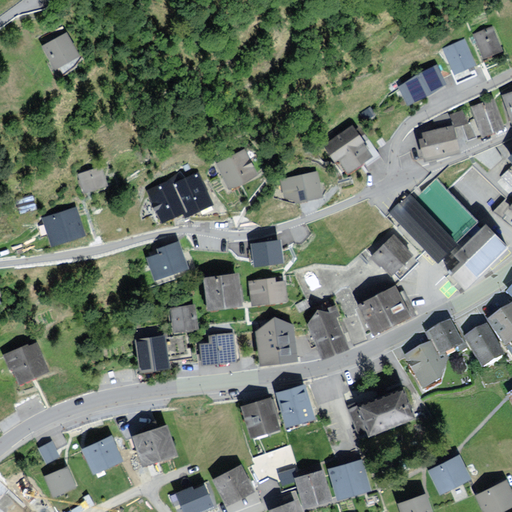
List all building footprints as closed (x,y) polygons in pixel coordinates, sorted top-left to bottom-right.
[(494,28),(476,38),(488,61),(506,51),(494,28)] [(70,35),(47,50),(63,75),(87,60),(70,35)] [(465,43),(445,54),(460,81),(480,70),(465,43)] [(440,68),(400,91),(411,109),(450,86),(440,68)] [(473,110),(482,137),(506,129),(497,102),(473,110)] [(464,125),(469,122),(464,112),(456,116),(459,120),(461,119),(464,125)] [(467,139),(478,137),(475,123),(464,124),(467,139)] [(423,135),(429,161),(465,152),(458,126),(423,135)] [(364,128),(326,155),(335,169),(344,162),(354,177),(374,163),(365,151),(375,143),(364,128)] [(509,155),(501,144),(476,156),(490,168),(509,155)] [(77,159),(92,193),(115,183),(101,149),(77,159)] [(220,169),(236,195),(262,179),(246,153),(220,169)] [(511,164),(502,175),(511,183),(511,164)] [(319,174),(287,183),(291,201),(304,204),(325,199),(319,174)] [(196,221),(218,209),(200,178),(176,192),(171,183),(149,195),(167,227),(191,213),(196,221)] [(420,205),(460,242),(479,222),(439,185),(420,205)] [(41,207),(57,251),(88,240),(72,196),(41,207)] [(412,197),(393,217),(442,262),(460,242),(420,205),(412,197)] [(451,274),(465,290),(510,249),(488,226),(454,257),(461,264),(451,274)] [(392,241),(374,261),(396,282),(414,261),(392,241)] [(182,242),(147,260),(160,287),(195,269),(182,242)] [(279,242),(253,245),(256,265),(282,262),(279,242)] [(240,276),(207,281),(213,316),(246,310),(240,276)] [(258,283),(262,310),(291,305),(287,284),(281,285),(280,280),(258,283)] [(401,291),(364,309),(378,336),(414,319),(401,291)] [(195,307),(171,312),(175,335),(200,331),(195,307)] [(336,310),(310,320),(326,359),(352,349),(336,310)] [(511,316),(493,328),(511,357),(511,356),(511,316)] [(261,329),(266,370),(301,365),(296,328),(276,320),(261,329)] [(455,330),(432,340),(436,348),(443,363),(453,359),(466,353),(455,330)] [(199,346),(205,372),(241,364),(235,332),(209,337),(211,344),(199,346)] [(494,332),(470,345),(485,374),(509,362),(494,332)] [(139,343),(145,376),(172,371),(166,338),(139,343)] [(41,347),(10,361),(22,388),(53,374),(41,347)] [(407,360),(425,397),(446,389),(453,359),(443,363),(436,348),(407,360)] [(309,387),(279,395),(288,429),(318,422),(309,387)] [(405,392),(357,409),(367,436),(415,419),(405,392)] [(275,401),(246,410),(255,441),(284,432),(275,401)] [(163,433),(140,439),(147,466),(180,457),(172,430),(163,433)] [(113,443),(86,453),(96,477),(122,466),(113,443)] [(54,445),(41,451),(48,466),(61,459),(54,445)] [(462,461),(432,474),(442,497),(472,484),(462,461)] [(363,464),(332,473),(341,503),(372,493),(363,464)] [(293,468),(280,471),(283,488),(297,485),(293,468)] [(243,469),(216,482),(228,506),(255,492),(243,469)] [(69,471),(48,480),(56,501),(78,492),(69,471)] [(326,473),(299,479),(306,509),(333,502),(326,473)] [(511,491),(509,484),(479,497),(485,511),(508,511),(511,511),(511,491)] [(207,488),(180,499),(185,511),(211,511),(217,510),(207,488)] [(436,511),(432,497),(404,507),(405,511),(436,511)]
